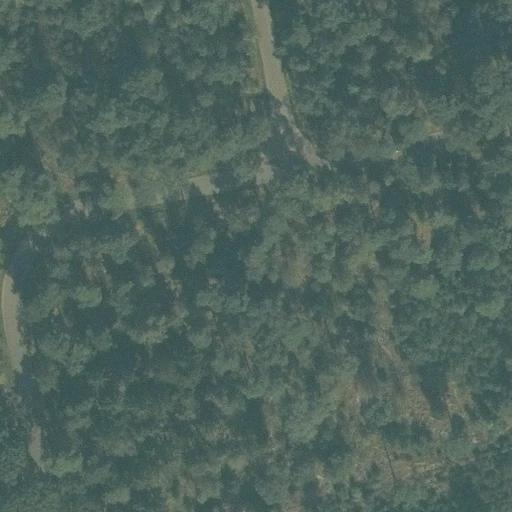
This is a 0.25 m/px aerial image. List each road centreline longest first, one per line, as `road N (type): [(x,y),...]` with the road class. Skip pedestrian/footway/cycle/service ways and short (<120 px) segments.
road 1 (unclassified): [(0,240),(294,169)]
road 2 (unclassified): [(294,169),(511,123)]
road 3 (unclassified): [(43,511),(0,338)]
road 4 (unclassified): [(294,169),(262,0)]
